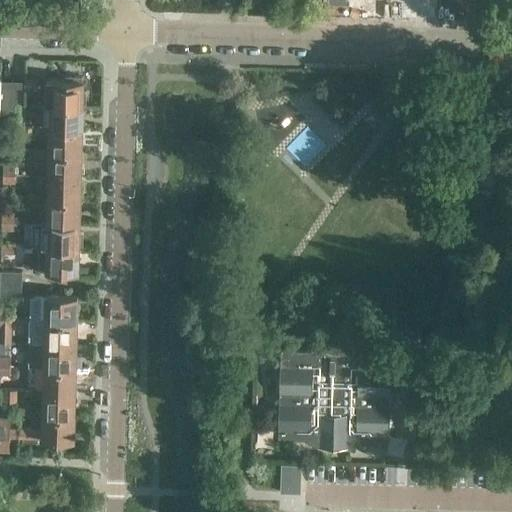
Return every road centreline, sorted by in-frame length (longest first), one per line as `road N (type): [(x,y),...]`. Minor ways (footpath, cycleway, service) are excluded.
road 1 (residential): [(114,511),(123,30)]
road 2 (residential): [(511,41),(123,30)]
road 3 (residential): [(511,502),(306,497)]
road 4 (residential): [(123,30),(0,27)]
